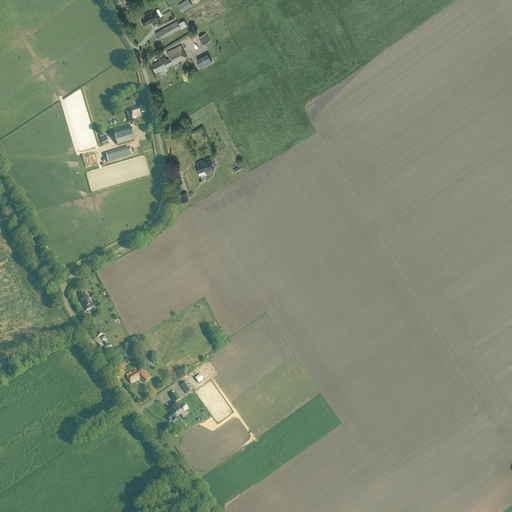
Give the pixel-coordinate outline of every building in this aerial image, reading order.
[(183,12),(192,6),(188,0),(186,0),(179,5),(183,12)] [(145,16),(141,18),(145,25),(149,23),(150,24),(160,18),(160,17),(162,16),(158,9),(156,10),(155,9),(144,15),(145,16)] [(159,40),(181,28),(177,21),(155,33),(159,40)] [(201,36),(205,45),(212,41),(208,33),(201,36)] [(181,46),(178,47),(167,53),(171,61),(167,63),(165,59),(153,65),(157,73),(161,71),(161,70),(187,58),(181,46)] [(199,58),(203,67),(215,62),(211,53),(199,58)] [(132,119),(146,116),(144,105),(130,109),(132,119)] [(130,125),(112,130),(117,145),(134,140),(130,125)] [(104,134),(101,135),(103,144),(110,142),(108,135),(105,136),(104,134)] [(130,148),(105,155),(108,163),(111,162),(132,156),(131,151),(130,148)] [(195,164),(198,172),(206,170),(206,171),(215,168),(212,158),(205,159),(206,160),(203,161),(203,160),(199,161),(200,162),(195,164)] [(186,194),(180,196),(182,202),(188,200),(186,194)] [(79,301),(84,309),(86,311),(93,307),(87,296),(86,297),(83,293),(78,297),(80,300),(79,301)] [(88,326),(95,339),(100,336),(102,335),(94,322),(88,326)] [(148,366),(153,362),(150,358),(144,362),(148,366)] [(125,370),(120,363),(115,367),(120,374),(125,370)] [(130,384),(140,379),(145,384),(150,378),(146,374),(145,375),(140,370),(136,373),(135,370),(125,376),(130,384)] [(196,386),(191,378),(178,387),(183,395),(196,386)] [(176,405),(168,411),(171,415),(166,419),(170,423),(172,421),(175,422),(176,418),(188,409),(185,404),(181,407),(177,401),(179,399),(175,393),(170,397),(175,403),(176,405)]
